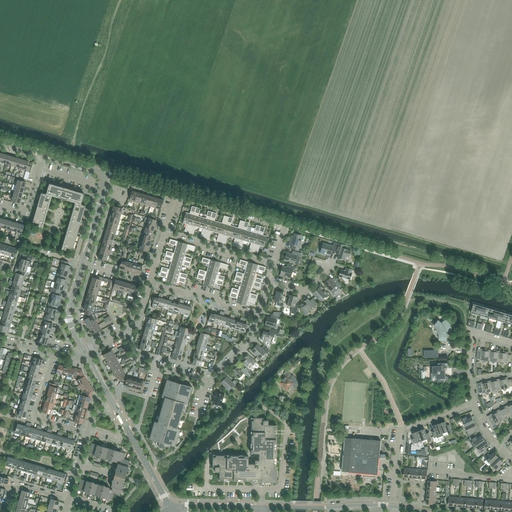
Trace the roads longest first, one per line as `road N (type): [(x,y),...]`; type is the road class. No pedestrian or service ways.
road 1 (tertiary): [(84,351),(69,310),(105,181),(99,171),(41,153)]
road 2 (residential): [(258,315),(253,335),(210,380),(137,359),(121,331)]
road 3 (residential): [(393,507),(400,429),(474,402)]
road 4 (residential): [(273,264),(283,224),(176,192)]
road 5 (tertiary): [(393,507),(260,507)]
